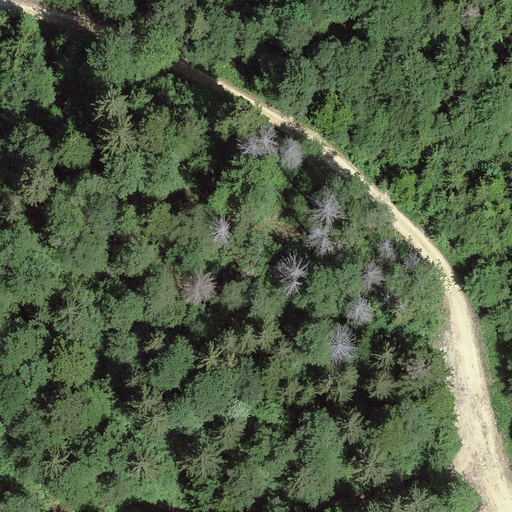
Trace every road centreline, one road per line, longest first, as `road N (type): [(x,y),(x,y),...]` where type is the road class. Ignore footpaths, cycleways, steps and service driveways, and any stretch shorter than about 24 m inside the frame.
road 1 (track): [(504,511),(455,297),(426,248),(344,172)]
road 2 (track): [(0,9),(114,36),(192,70),(344,172)]
